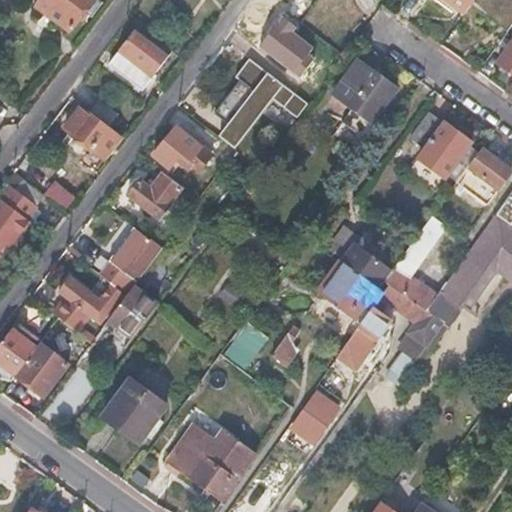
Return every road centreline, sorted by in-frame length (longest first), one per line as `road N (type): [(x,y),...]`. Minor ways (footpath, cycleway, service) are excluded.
road 1 (residential): [(0,416),(134,511)]
road 2 (residential): [(380,28),(511,123)]
